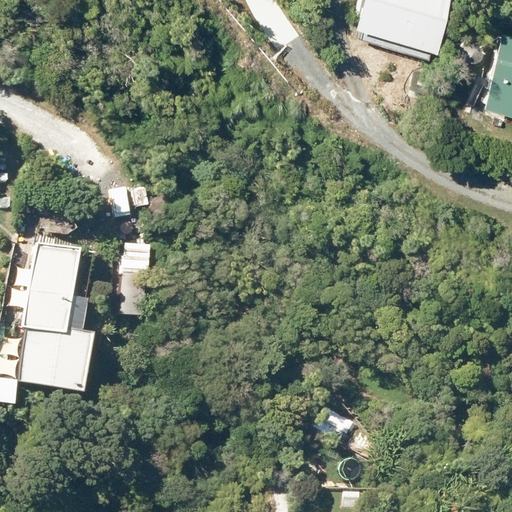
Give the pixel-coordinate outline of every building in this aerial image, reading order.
[(358,0),(352,22),(434,46),(445,0),(358,0)] [(511,29),(498,27),(481,100),(511,106),(511,29)] [(406,83),(428,89),(434,70),(412,64),(406,83)] [(76,251),(33,245),(14,385),(81,394),(89,334),(65,331),(76,251)] [(146,266),(120,264),(116,316),(142,318),(146,266)] [(12,379),(0,377),(0,407),(10,408),(12,379)]
